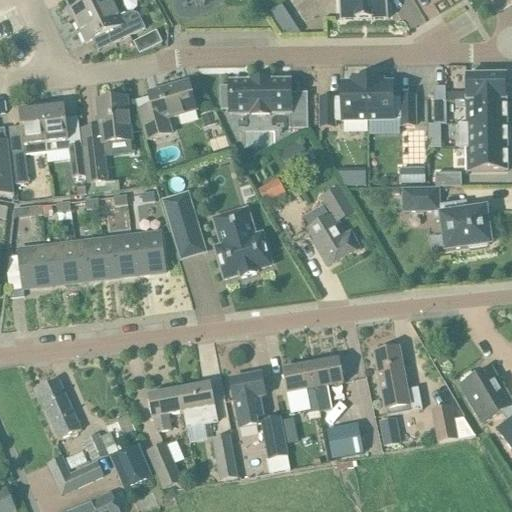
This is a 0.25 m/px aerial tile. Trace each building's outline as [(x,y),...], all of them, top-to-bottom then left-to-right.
[(66,0),(76,22),(114,4),(112,0),(66,0)] [(387,0),(339,0),(340,21),(356,21),(356,22),(372,21),(372,20),(388,20),(387,0)] [(92,41),(98,52),(145,30),(139,16),(130,12),(120,17),(114,4),(76,22),(86,43),(92,41)] [(143,54),(167,42),(161,29),(136,41),(143,54)] [(433,88),(434,102),(446,102),(456,102),(466,102),(492,101),(506,101),(506,77),(466,77),(466,94),(445,95),(445,88),(433,88)] [(368,123),(367,81),(351,82),(351,85),(342,85),(342,102),(334,103),(334,100),(320,100),(320,128),(334,128),(334,122),(342,122),(343,123),(368,123)] [(384,81),(367,81),(368,123),(393,122),(393,121),(401,121),(401,127),(415,127),(415,99),(401,99),(401,101),(393,101),(392,83),(384,84),(384,81)] [(137,112),(145,143),(172,136),(168,120),(196,112),(188,82),(148,94),(152,108),(137,112)] [(222,88),(222,110),(231,110),(230,115),(251,115),(251,116),(289,114),(290,130),(308,130),(307,94),(290,94),(290,82),(230,83),(230,88),(222,88)] [(96,102),(101,145),(131,141),(126,99),(114,100),(112,97),(102,99),(101,102),(96,102)] [(466,110),(467,125),(507,125),(506,101),(492,101),(466,102),(456,102),(456,110),(466,110)] [(446,102),(434,102),(434,116),(446,116),(446,102)] [(68,152),(72,180),(85,178),(81,146),(69,147),(69,141),(65,108),(59,109),(59,104),(44,106),(45,110),(42,111),(47,154),(68,152)] [(12,153),(16,186),(28,184),(25,157),(47,154),(42,111),(19,113),(23,152),(12,153)] [(507,148),(507,125),(467,125),(459,125),(459,149),(467,149),(507,148)] [(442,137),(429,137),(429,150),(442,150),(442,137)] [(0,197),(14,196),(8,142),(0,142),(0,197)] [(299,142),(278,154),(285,165),(306,152),(299,142)] [(507,148),(467,149),(467,173),(507,172),(507,148)] [(108,182),(104,149),(83,151),(87,185),(108,182)] [(401,170),(401,185),(425,185),(425,170),(401,170)] [(274,172),(253,182),(265,206),(286,196),(274,172)] [(435,175),(436,189),(462,188),(461,175),(435,175)] [(306,229),(327,268),(360,250),(350,233),(344,236),(338,224),(354,215),(339,189),(322,199),(331,215),(328,216),(323,207),(303,218),(308,228),(306,229)] [(403,192),(403,213),(434,213),(435,220),(442,219),(446,252),(469,248),(470,251),(487,249),(487,246),(491,245),(490,242),(493,241),(491,227),(488,228),(485,210),(467,213),(466,204),(439,208),(439,191),(403,192)] [(154,194),(141,196),(143,205),(155,204),(154,194)] [(175,241),(198,234),(187,195),(164,202),(175,241)] [(127,197),(114,199),(115,208),(128,207),(127,197)] [(99,200),(85,202),(86,212),(100,211),(99,200)] [(70,204),(57,206),(58,215),(72,214),(70,204)] [(42,207),(28,208),(29,218),(43,217),(42,207)] [(42,207),(43,217),(52,216),(51,207),(42,207)] [(215,250),(224,280),(240,276),(241,279),(256,274),(255,271),(270,266),(261,236),(254,238),(250,222),(217,232),(222,248),(215,250)] [(161,234),(132,237),(137,278),(166,274),(161,234)] [(132,237),(104,241),(109,281),(137,278),(132,237)] [(104,241),(76,244),(80,284),(109,281),(104,241)] [(76,244),(47,247),(52,288),(80,284),(76,244)] [(23,291),(52,288),(47,247),(18,251),(23,291)] [(386,411),(387,417),(421,411),(418,390),(406,392),(399,349),(374,354),(385,411),(386,411)] [(311,365),(319,412),(331,410),(327,387),(344,384),(340,360),(311,365)] [(306,407),(309,422),(321,420),(319,412),(311,365),(282,371),(286,395),(302,392),(305,407),(306,407)] [(460,386),(482,424),(511,406),(511,403),(491,368),(478,376),(472,375),(464,380),(464,384),(460,386)] [(234,403),(239,429),(257,426),(256,418),(262,417),(259,398),(265,397),(261,375),(230,381),(234,403)] [(58,381),(36,391),(58,441),(81,431),(58,381)] [(183,413),(186,431),(218,425),(215,407),(211,384),(180,391),(184,413),(183,413)] [(153,419),(156,435),(172,432),(169,416),(183,413),(184,413),(180,391),(148,397),(152,419),(153,419)] [(431,412),(437,445),(458,441),(452,409),(431,412)] [(280,418),(284,441),(296,439),(291,415),(280,418)] [(511,417),(495,430),(511,453),(511,417)] [(260,422),(268,462),(288,458),(284,441),(280,418),(260,422)] [(386,448),(402,445),(397,418),(381,421),(386,448)] [(362,454),(357,426),(327,432),(332,460),(362,454)] [(83,442),(92,464),(118,452),(110,434),(101,438),(99,435),(83,442)] [(212,440),(220,483),(238,480),(230,437),(212,440)] [(146,453),(164,492),(183,483),(166,445),(146,453)] [(111,459),(124,492),(152,480),(138,448),(111,459)] [(68,459),(72,469),(91,461),(86,451),(68,459)] [(0,511),(13,511),(16,511),(7,490),(0,492),(0,511)] [(71,511),(116,511),(110,496),(71,511)]
